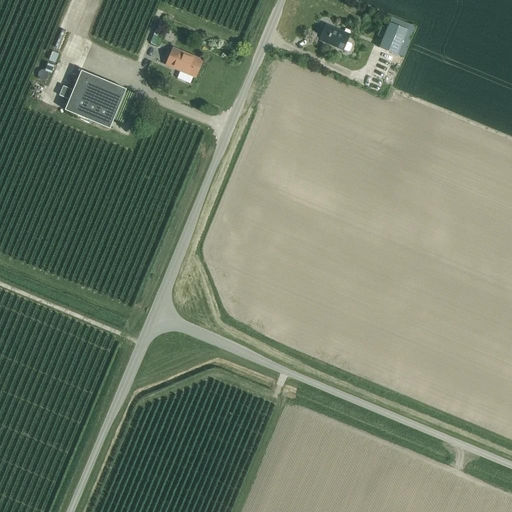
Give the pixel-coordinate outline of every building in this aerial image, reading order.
[(71,20),(67,27),(71,30),(76,23),(71,20)] [(396,55),(407,30),(389,22),(378,48),(396,55)] [(343,51),(349,34),(325,24),(318,40),(343,51)] [(172,48),(165,65),(195,77),(202,60),(172,48)] [(109,129),(125,89),(80,71),(64,110),(109,129)]
